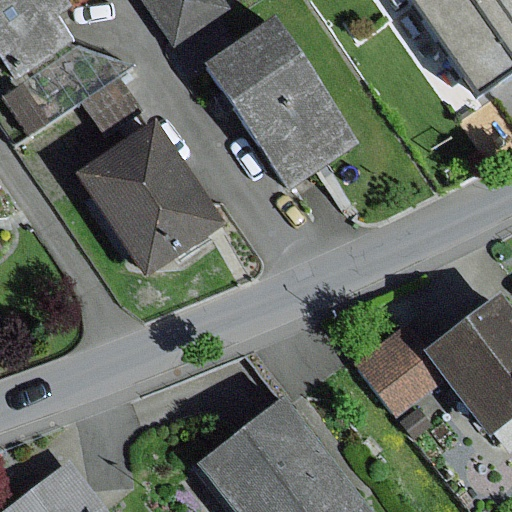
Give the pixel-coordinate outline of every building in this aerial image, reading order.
[(56,0),(0,0),(0,69),(13,89),(73,49),(54,20),(65,12),(56,0)] [(218,0),(141,0),(170,45),(225,10),(218,0)] [(511,0),(404,0),(400,3),(471,103),(511,75),(503,63),(511,57),(511,0)] [(270,22),(200,68),(285,195),(355,148),(270,22)] [(116,82),(80,105),(104,142),(140,119),(116,82)] [(151,128),(73,178),(140,281),(218,231),(151,128)] [(511,427),(511,315),(496,296),(423,354),(403,329),(355,367),(397,419),(436,387),(486,448),(511,427)] [(365,511),(281,404),(193,472),(224,511),(365,511)] [(108,511),(71,463),(5,511),(108,511)]
